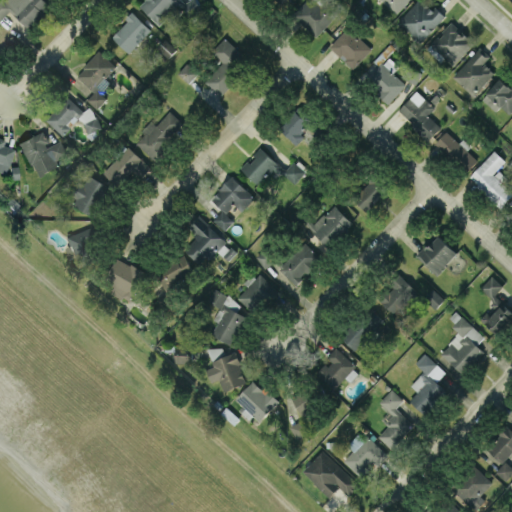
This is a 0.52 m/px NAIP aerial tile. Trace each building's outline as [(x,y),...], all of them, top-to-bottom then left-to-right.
[(28,27),(50,4),(45,0),(3,0),(2,2),(0,0),(0,20),(10,10),(28,27)] [(182,6),(186,2),(183,0),(143,0),(139,5),(159,24),(179,3),(182,6)] [(305,0),(293,16),(318,36),(340,9),(328,0),(305,0)] [(381,0),(395,14),(408,0),(381,0)] [(416,0),(397,22),(420,43),(443,17),(424,0),(416,0)] [(129,52),(151,29),(133,12),(111,36),(129,52)] [(453,66),(474,43),(451,21),(429,44),(453,66)] [(353,68),(371,48),(347,26),(329,46),(353,68)] [(206,82),(220,93),(249,57),(224,37),(212,51),(223,60),(206,82)] [(473,95),(494,71),(484,62),(488,58),(478,48),(452,76),(473,95)] [(398,65),(388,56),(365,80),(389,102),(406,84),(392,71),(398,65)] [(188,83),(198,73),(187,62),(177,73),(188,83)] [(496,110),(501,105),(509,113),(511,110),(511,88),(501,77),(482,98),(496,110)] [(441,126),(427,114),(435,106),(417,89),(397,110),(428,139),(441,126)] [(46,119),(62,135),(71,126),(70,125),(76,118),(92,132),(101,122),(87,108),(84,111),(68,96),(46,119)] [(295,143),(307,131),(302,126),(312,116),(301,105),(279,128),(295,143)] [(153,158),(185,124),(170,110),(156,125),(152,121),(134,141),(153,158)] [(434,144),(466,172),(478,159),(467,150),(468,148),(447,129),(434,144)] [(19,141),(35,176),(58,165),(56,159),(68,154),(61,140),(49,145),(42,130),(19,141)] [(13,147),(2,144),(4,138),(0,136),(0,169),(7,171),(13,147)] [(119,186),(135,168),(143,175),(151,166),(128,145),(103,172),(119,186)] [(241,169),(258,184),(275,166),(294,183),(306,170),(295,160),(286,169),(261,147),(241,169)] [(502,206),(511,194),(511,191),(505,185),(509,179),(498,169),(506,160),(493,149),(469,178),(502,206)] [(67,201),(95,215),(110,186),(83,171),(67,201)] [(365,211),(389,189),(374,173),(350,195),(365,211)] [(210,197),(223,209),(213,219),(224,230),(237,217),(230,210),(242,199),(247,204),(254,196),(232,175),(210,197)] [(353,222),(333,204),(310,229),(329,247),(353,222)] [(199,264),(224,241),(201,215),(189,225),(198,235),(184,247),(199,264)] [(79,266),(104,256),(92,226),(67,236),(79,266)] [(418,255),(438,274),(458,252),(438,234),(418,255)] [(321,258),(304,240),(277,266),(294,284),(321,258)] [(256,255),(264,267),(275,260),(266,248),(256,255)] [(156,269),(166,289),(195,274),(185,255),(156,269)] [(110,290),(129,300),(145,271),(119,258),(108,279),(114,282),(110,290)] [(252,311),(273,286),(258,273),(237,297),(252,311)] [(418,291),(401,275),(379,299),(395,315),(418,291)] [(496,302),(481,318),(498,334),(511,318),(511,311),(494,294),(503,285),(492,275),(480,288),(496,302)] [(231,344),(250,310),(214,288),(206,301),(218,308),(212,318),(218,321),(211,333),(231,344)] [(424,297),(435,308),(444,299),(433,288),(424,297)] [(383,319),(371,307),(342,338),(355,350),(383,319)] [(484,336),(462,315),(452,326),(459,332),(441,353),(463,373),(484,351),(477,344),(484,336)] [(211,358),(225,355),(223,345),(208,349),(211,358)] [(192,362),(193,347),(176,346),(175,362),(192,362)] [(327,357),(330,360),(317,374),(334,390),(346,377),(350,381),(360,370),(335,347),(327,357)] [(247,382),(235,352),(205,365),(211,381),(219,378),(224,391),(247,382)] [(446,371),(424,352),(415,362),(424,370),(419,376),(425,382),(409,400),(425,414),(447,390),(437,381),(446,371)] [(233,400),(250,417),(254,414),(261,422),(279,405),(255,379),(233,400)] [(291,396),(300,416),(317,409),(308,388),(291,396)] [(396,407),(403,399),(392,388),(379,402),(394,416),(377,434),(392,448),(414,424),(396,407)] [(310,434),(304,419),(289,426),(296,441),(310,434)] [(511,428),(508,425),(482,448),(498,465),(511,452),(511,428)] [(343,460),(361,477),(375,462),(378,465),(388,454),(368,436),(362,442),(356,436),(348,445),(353,450),(343,460)] [(339,486),(348,495),(358,483),(322,450),(302,471),(330,497),(339,486)] [(504,480),(511,472),(511,466),(506,460),(495,471),(504,480)] [(485,500),(479,495),(492,481),(476,466),(454,490),(475,510),(485,500)] [(460,511),(462,511),(444,494),(426,511),(460,511)]
